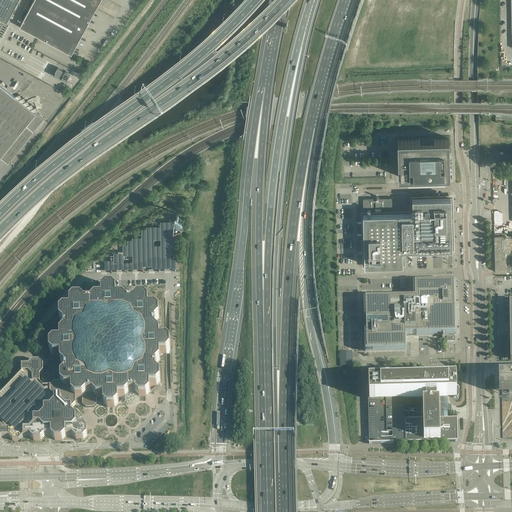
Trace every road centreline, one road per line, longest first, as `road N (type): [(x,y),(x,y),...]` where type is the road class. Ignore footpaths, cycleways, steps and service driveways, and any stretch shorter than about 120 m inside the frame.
road 1 (motorway): [(283,442),(275,263),(301,30)]
road 2 (motorway): [(266,87),(258,99),(222,375),(222,464)]
road 3 (motorway): [(0,226),(284,0)]
road 4 (motorway): [(334,465),(306,298),(310,122)]
road 5 (motorway): [(253,0),(185,65),(0,211)]
road 6 (motorway): [(283,442),(290,245),(310,122)]
road 7 (motorway): [(301,30),(276,153),(261,326)]
road 8 (motorway): [(266,87),(261,326)]
road 9 (tertiary): [(476,205),(475,1)]
road 10 (motorway): [(261,326),(265,511)]
road 11 (unclassified): [(480,356),(464,356),(459,208)]
road 12 (secondary): [(56,502),(218,503)]
road 13 (primary): [(480,465),(334,465)]
road 14 (primary): [(346,505),(479,496)]
road 15 (motorway): [(310,122),(344,0)]
